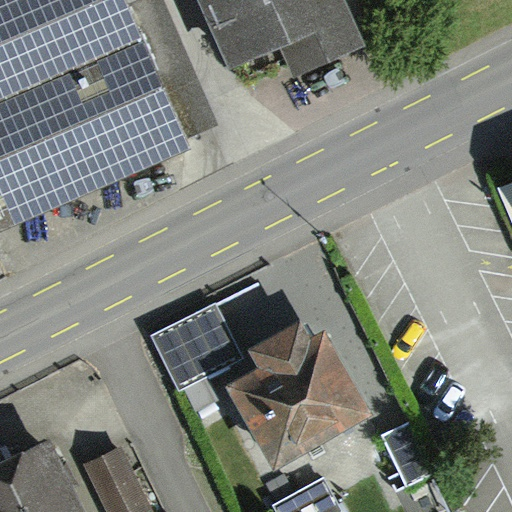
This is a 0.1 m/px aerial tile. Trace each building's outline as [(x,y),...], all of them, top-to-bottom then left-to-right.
[(0,0),(0,216),(189,128),(128,0),(198,0),(231,68),(270,50),(282,75),(323,56),(365,36),(347,0),(0,0)] [(224,379),(269,464),(375,408),(327,318),(296,334),(285,314),(250,333),(263,359),(224,379)] [(403,421),(378,434),(403,484),(428,471),(403,421)] [(0,511),(81,511),(44,432),(0,451),(0,511)] [(115,511),(132,511),(145,506),(112,441),(86,454),(115,511)]
